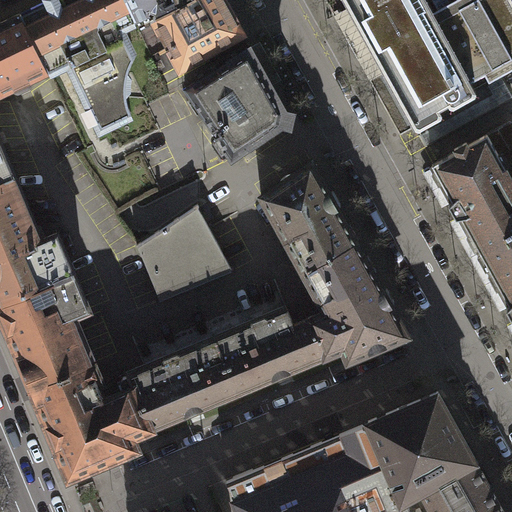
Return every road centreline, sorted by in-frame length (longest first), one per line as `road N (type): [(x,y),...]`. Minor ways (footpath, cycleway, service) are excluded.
road 1 (residential): [(275,0),(460,336)]
road 2 (residential): [(127,481),(460,336)]
